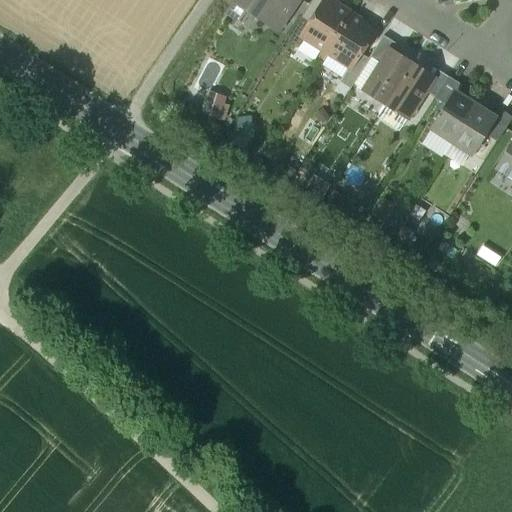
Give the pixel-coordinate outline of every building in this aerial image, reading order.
[(237,0),(248,7),(246,10),(262,21),(263,19),(262,19),(274,0),(237,0)] [(274,0),(262,19),(263,19),(278,29),(298,0),(274,0)] [(325,0),(311,0),(300,19),(310,25),(326,0),(325,0)] [(310,25),(302,38),(326,52),(349,15),(326,0),(310,25)] [(349,15),(326,52),(349,67),(358,53),(373,30),(349,15)] [(395,44),(383,37),(368,60),(369,60),(370,57),(381,64),(389,50),(390,51),(395,44)] [(390,51),(389,50),(381,64),(363,91),(385,105),(411,64),(390,51)] [(349,67),(339,82),(350,89),(369,60),(368,60),(358,53),(349,67)] [(411,64),(385,105),(407,120),(425,93),(433,79),(432,79),(411,64)] [(437,72),(432,79),(433,79),(425,93),(434,99),(447,79),(437,72)] [(447,79),(434,99),(447,107),(455,94),(457,95),(462,88),(447,79)] [(208,88),(200,121),(223,127),(231,94),(208,88)] [(447,107),(433,130),(452,142),(474,106),(457,95),(455,94),(447,107)] [(492,118),(474,106),(452,142),(471,154),(484,134),(494,119),(492,118)] [(511,118),(498,109),(492,118),(494,119),(484,134),(497,142),(511,118)] [(511,141),(494,170),(511,181),(511,141)]
